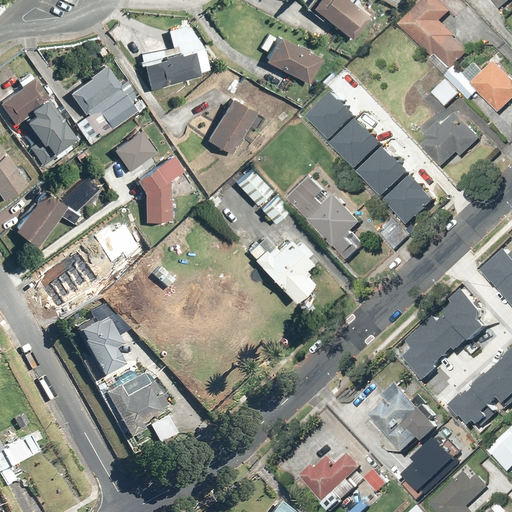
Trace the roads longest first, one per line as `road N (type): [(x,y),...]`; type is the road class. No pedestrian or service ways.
road 1 (tertiary): [(129,511),(203,470),(247,434),(446,251)]
road 2 (residential): [(0,287),(129,511)]
